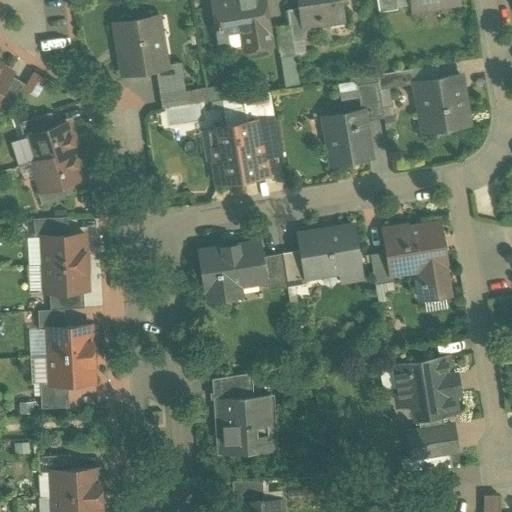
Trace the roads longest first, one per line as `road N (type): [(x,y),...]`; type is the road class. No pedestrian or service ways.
road 1 (residential): [(462,182),(144,230)]
road 2 (residential): [(155,511),(144,230)]
road 3 (residential): [(462,182),(503,459)]
road 4 (residential): [(489,0),(508,133),(488,165),(462,182)]
